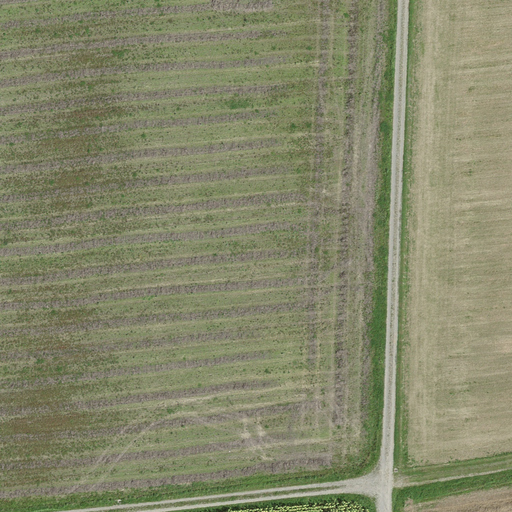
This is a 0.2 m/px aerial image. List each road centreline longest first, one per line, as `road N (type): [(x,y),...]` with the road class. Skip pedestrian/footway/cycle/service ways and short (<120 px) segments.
road 1 (track): [(378,511),(403,0)]
road 2 (track): [(511,460),(455,474),(90,511)]
